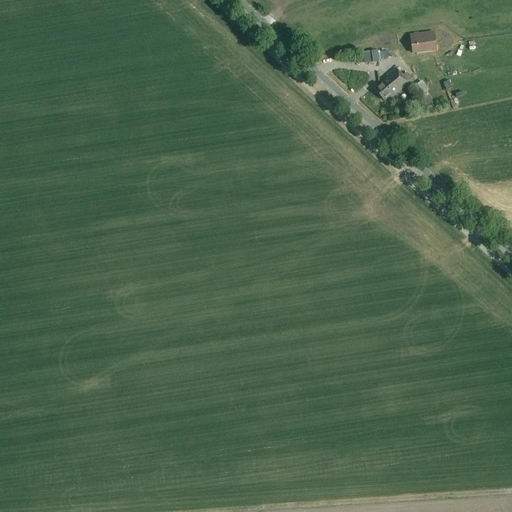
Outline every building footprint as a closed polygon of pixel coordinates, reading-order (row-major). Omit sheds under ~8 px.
[(436,51),(434,33),(411,36),(413,54),(436,51)] [(381,51),(367,51),(367,61),(381,61),(381,51)] [(387,80),(374,91),(384,103),(389,98),(390,100),(412,82),(405,74),(402,77),(395,69),(385,78),(387,80)] [(419,98),(432,90),(426,80),(413,88),(419,98)] [(443,83),(446,91),(452,89),(449,81),(443,83)]
